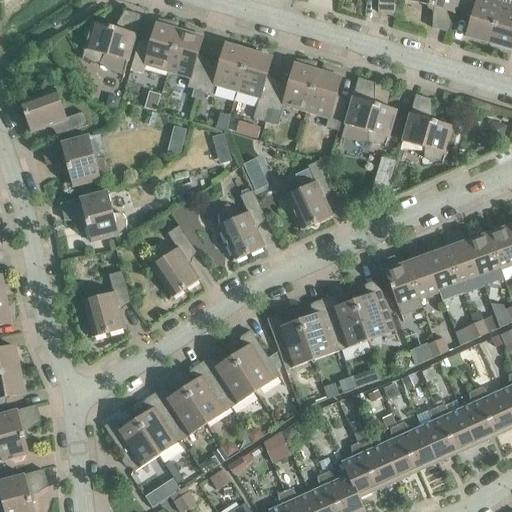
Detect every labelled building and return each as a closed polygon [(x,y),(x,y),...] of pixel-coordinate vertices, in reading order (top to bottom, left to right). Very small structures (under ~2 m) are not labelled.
[(377,0),(377,13),(394,18),(399,0),(377,0)] [(411,0),(411,2),(426,6),(433,10),(432,29),(448,34),(458,0),(411,0)] [(489,44),(501,4),(488,0),(464,0),(460,13),(472,16),(470,24),(469,23),(466,38),(489,44)] [(511,6),(501,4),(489,44),(511,51),(511,49),(511,6)] [(84,37),(87,42),(82,60),(82,61),(83,58),(94,64),(99,64),(106,69),(122,75),(120,84),(121,84),(141,16),(124,11),(115,28),(108,27),(92,23),(91,28),(86,31),(84,37)] [(152,39),(150,46),(138,43),(130,71),(142,75),(145,66),(167,72),(179,32),(176,31),(177,23),(158,21),(151,39),(152,39)] [(167,72),(190,79),(187,88),(194,90),(199,91),(207,63),(196,60),(198,52),(199,52),(203,34),(185,26),(182,32),(179,32),(167,72)] [(248,52),(226,45),(220,59),(221,59),(219,67),(207,63),(199,91),(204,93),(211,95),(214,86),(236,93),(248,52)] [(236,93),(259,99),(253,119),(265,123),(276,83),(265,80),(267,73),(268,73),(271,58),(248,52),(236,93)] [(265,123),(277,126),(283,106),(305,113),(317,72),(315,71),(316,64),(296,61),(289,79),(290,79),(288,87),(276,83),(265,123)] [(338,131),(346,103),(334,100),(336,92),(337,93),(341,74),(323,66),(320,73),(317,72),(305,113),(328,119),(325,128),(338,131)] [(374,84),(358,79),(338,147),(340,147),(342,138),(359,142),(367,141),(372,145),(384,145),(384,148),(395,111),(380,106),(374,103),(374,84)] [(87,126),(83,113),(66,119),(53,85),(52,85),(54,90),(21,102),(19,97),(18,97),(31,133),(55,125),(59,136),(87,126)] [(103,105),(115,108),(119,96),(106,92),(103,105)] [(437,123),(431,119),(432,101),(415,96),(399,151),(400,151),(403,143),(424,149),(424,158),(429,162),(442,162),(441,165),(442,165),(447,146),(452,144),(454,137),(451,133),(453,128),(437,123)] [(239,121),(236,132),(258,138),(261,127),(239,121)] [(182,153),(186,129),(173,127),(169,151),(182,153)] [(225,134),(213,137),(219,163),(232,160),(225,134)] [(68,172),(72,187),(110,177),(109,177),(107,177),(107,165),(103,159),(94,160),(88,138),(97,135),(41,149),(46,166),(64,166),(68,172)] [(332,189),(320,161),(307,167),(315,183),(281,198),(282,199),(287,197),(302,229),(296,232),(297,233),(332,217),(321,194),(332,189)] [(250,174),(257,190),(271,183),(264,167),(250,174)] [(372,186),(387,190),(392,175),(377,170),(372,186)] [(116,191),(116,190),(60,205),(65,221),(83,221),(87,227),(91,243),(128,233),(128,232),(126,233),(125,220),(121,215),(113,215),(107,193),(116,191)] [(252,191),(240,197),(247,214),(236,219),(232,210),(227,205),(217,215),(217,227),(214,229),(214,230),(220,228),(234,260),(229,262),(229,263),(264,248),(253,224),(265,219),(252,191)] [(199,280),(185,259),(196,252),(179,227),(167,234),(177,250),(147,270),(147,271),(152,268),(172,297),(167,300),(168,301),(199,280)] [(511,277),(511,240),(507,227),(487,235),(503,280),(511,277)] [(503,280),(487,235),(467,242),(483,288),(503,280)] [(483,288),(467,242),(446,249),(463,295),(483,288)] [(463,295),(446,249),(426,257),(442,302),(463,295)] [(442,302),(426,257),(406,264),(419,300),(420,300),(439,293),(442,302)] [(420,300),(419,300),(406,264),(385,272),(403,323),(404,323),(401,315),(422,308),(420,300)] [(125,329),(118,305),(130,302),(122,272),(108,276),(113,293),(78,303),(78,304),(84,303),(93,337),(88,338),(88,340),(125,329)] [(0,301),(6,300),(5,297),(13,295),(6,277),(0,277),(0,301)] [(367,296),(353,302),(367,342),(394,332),(398,343),(399,343),(376,279),(375,280),(376,283),(364,287),(367,296)] [(367,342),(353,302),(338,307),(334,298),(322,302),(340,351),(367,342)] [(0,301),(0,326),(15,322),(14,303),(6,303),(6,300),(0,301)] [(313,316),(298,321),(313,361),(340,351),(322,302),(310,306),(313,316)] [(278,352),(278,353),(283,368),(284,368),(289,382),(290,382),(286,371),(313,361),(298,321),(284,326),(280,317),(268,321),(267,318),(266,319),(278,352)] [(479,338),(488,334),(496,330),(490,317),(474,325),(479,338)] [(471,342),(479,338),(474,325),(465,329),(471,342)] [(239,341),(244,349),(231,358),(255,393),(279,377),(285,387),(286,387),(276,373),(283,368),(278,353),(268,359),(249,330),(248,331),(250,334),(239,341)] [(511,342),(511,330),(500,336),(504,346),(511,342)] [(440,356),(448,352),(442,339),(434,343),(440,356)] [(432,359),(440,356),(434,343),(426,346),(432,359)] [(0,349),(0,350),(0,374),(19,371),(15,348),(0,349)] [(213,358),(202,365),(231,409),(255,393),(231,358),(218,366),(213,358)] [(191,372),(196,380),(183,389),(207,425),(231,409),(202,365),(191,372)] [(0,411),(4,411),(2,398),(9,397),(10,398),(24,394),(19,371),(0,374),(0,411)] [(511,373),(507,376),(509,388),(500,392),(511,419),(511,373)] [(387,401),(400,396),(395,385),(382,390),(387,401)] [(482,387),(475,390),(494,433),(501,430),(503,433),(511,428),(511,419),(500,392),(490,397),(482,387)] [(164,390),(154,397),(182,441),(207,425),(183,389),(170,398),(164,390)] [(470,406),(460,410),(476,445),(489,439),(487,436),(494,433),(475,390),(468,394),(470,406)] [(143,404),(148,412),(135,421),(158,456),(182,441),(154,397),(143,404)] [(436,408),(455,451),(462,448),(463,451),(476,445),(460,410),(459,411),(455,402),(444,407),(443,405),(436,408)] [(0,462),(10,460),(15,463),(21,461),(24,456),(29,455),(24,439),(24,432),(41,423),(36,406),(0,415),(0,462)] [(430,424),(421,428),(437,463),(449,457),(448,454),(455,451),(436,408),(428,411),(430,424)] [(103,426),(103,427),(123,456),(122,462),(125,467),(131,468),(140,483),(141,482),(134,472),(158,456),(135,421),(122,429),(116,421),(106,428),(104,425),(103,426)] [(403,423),(396,426),(416,469),(423,466),(424,469),(437,463),(421,428),(411,432),(403,423)] [(382,446),(397,481),(410,475),(409,472),(416,469),(396,426),(389,429),(391,441),(382,446)] [(247,431),(255,442),(266,435),(261,429),(254,427),(247,431)] [(273,462),(291,454),(282,433),(264,441),(273,462)] [(229,456),(240,449),(236,442),(228,440),(222,444),(229,456)] [(383,483),(385,486),(397,481),(382,446),(372,450),(364,440),(357,443),(376,486),(383,483)] [(350,447),(352,459),(341,464),(347,477),(348,476),(358,499),(359,498),(371,493),(369,490),(376,486),(357,443),(350,447)] [(214,468),(220,464),(215,457),(209,461),(214,468)] [(242,458),(228,467),(234,476),(248,467),(242,458)] [(328,459),(318,463),(323,474),(333,470),(328,459)] [(31,496),(48,487),(43,471),(0,482),(0,496),(3,506),(0,507),(0,511),(33,511),(31,503),(31,496)] [(331,471),(323,474),(340,511),(362,511),(364,511),(359,498),(358,499),(348,476),(347,477),(338,481),(331,471)] [(182,473),(176,477),(184,489),(195,482),(190,475),(182,473)] [(217,491),(225,486),(217,474),(210,479),(217,491)] [(340,511),(323,474),(316,477),(318,490),(309,494),(316,511),(340,511)] [(284,492),(292,511),(316,511),(309,494),(299,498),(291,489),(284,492)] [(152,492),(145,497),(153,509),(159,505),(160,504),(152,492)] [(292,511),(284,492),(277,495),(279,508),(268,511),(292,511)] [(189,510),(196,505),(189,493),(181,498),(189,510)] [(179,511),(185,511),(189,510),(181,498),(173,503),(179,511)] [(250,511),(245,503),(245,504),(232,511),(250,511)]
